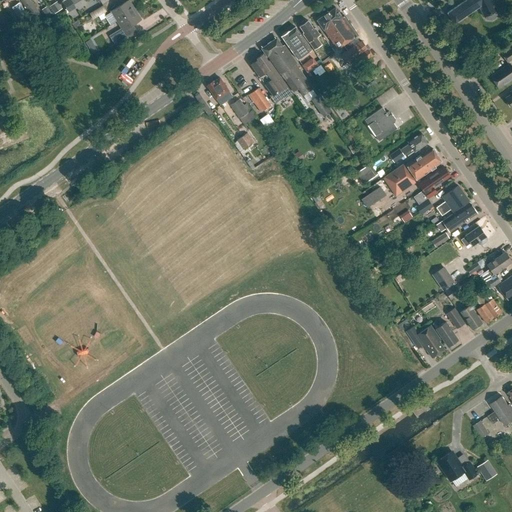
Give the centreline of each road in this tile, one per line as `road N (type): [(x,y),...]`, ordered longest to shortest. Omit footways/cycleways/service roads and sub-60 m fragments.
road 1 (residential): [(511,240),(345,0)]
road 2 (unclassified): [(234,511),(471,346)]
road 3 (tertiary): [(0,214),(212,66)]
road 4 (unclassified): [(511,158),(400,0)]
